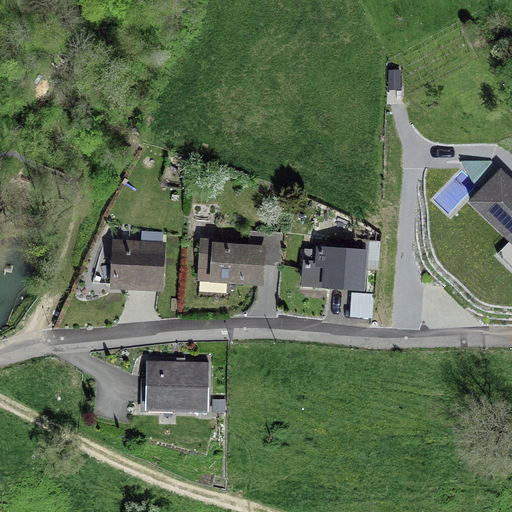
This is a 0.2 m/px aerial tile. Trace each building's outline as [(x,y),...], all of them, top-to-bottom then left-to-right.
[(400,71),(389,71),(389,89),(400,89),(400,71)] [(511,189),(499,176),(472,203),(511,244),(511,189)] [(112,243),(112,283),(159,283),(159,243),(112,243)] [(263,249),(200,243),(198,264),(214,266),(213,275),(260,279),(263,249)] [(366,253),(322,249),(319,282),(363,286),(366,253)] [(372,297),(356,296),(354,318),(370,320),(372,297)] [(204,367),(149,365),(147,401),(203,403),(204,367)]
